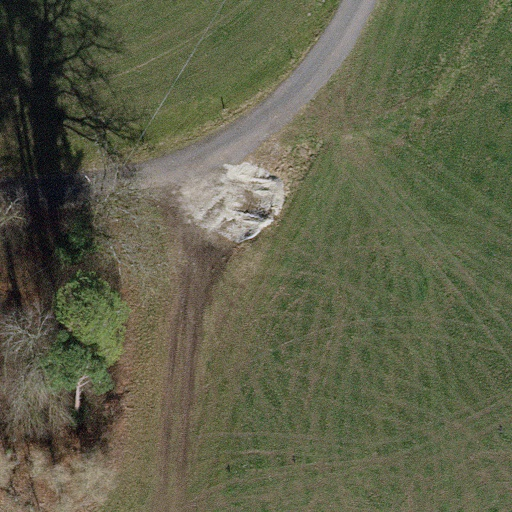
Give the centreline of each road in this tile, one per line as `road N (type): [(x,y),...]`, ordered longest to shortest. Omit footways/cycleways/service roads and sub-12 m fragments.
road 1 (track): [(361,0),(331,62),(274,125),(189,176),(0,190)]
road 2 (track): [(189,176),(193,357),(185,428),(159,511)]
